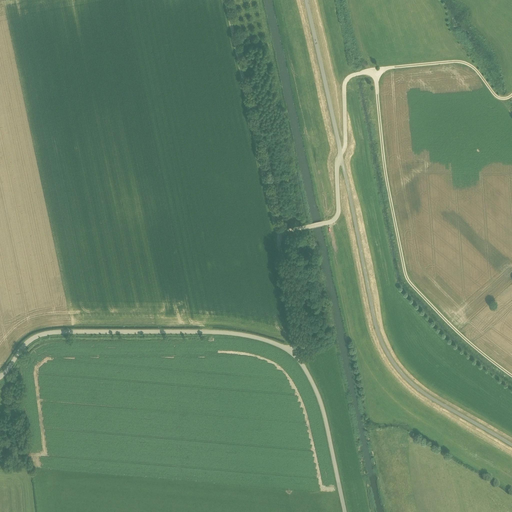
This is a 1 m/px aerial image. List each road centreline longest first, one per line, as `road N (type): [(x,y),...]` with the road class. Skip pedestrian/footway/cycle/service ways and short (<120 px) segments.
road 1 (track): [(375,69),(406,277),(511,376)]
road 2 (unclassified): [(0,378),(32,339),(53,333),(228,333),(295,355)]
road 3 (unclassified): [(306,0),(340,155),(337,209),(324,223),(277,234)]
road 4 (unclassified): [(345,511),(320,400),(295,355)]
road 5 (track): [(375,69),(459,61),(497,97),(511,95)]
road 6 (unclassified): [(295,355),(297,323),(277,234)]
